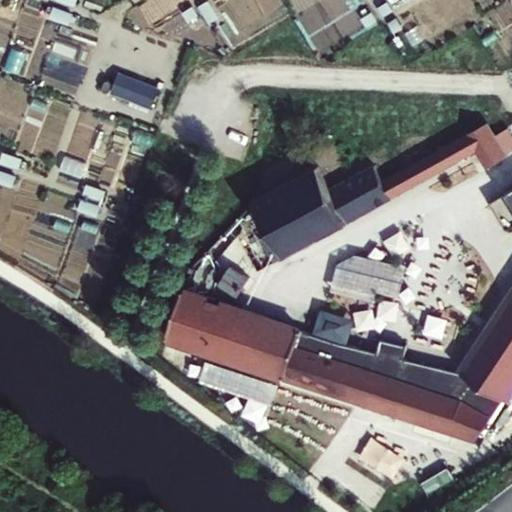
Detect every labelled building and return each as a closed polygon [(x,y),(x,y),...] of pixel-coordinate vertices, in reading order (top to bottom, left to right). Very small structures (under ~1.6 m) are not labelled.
[(209,0),(206,0),(200,4),(211,22),(219,16),(209,0)] [(389,1),(381,6),(386,15),(394,10),(389,1)] [(72,13),(53,6),(50,16),(69,22),(72,13)] [(191,6),(182,11),(188,19),(196,14),(191,6)] [(373,11),(365,16),(370,25),(378,19),(373,11)] [(399,17),(390,22),(395,31),(404,25),(399,17)] [(183,47),(136,29),(127,53),(173,71),(183,47)] [(120,69),(112,91),(154,108),(163,86),(120,69)] [(511,109),(399,172),(396,167),(387,172),(382,164),(339,186),(326,164),(261,200),(282,236),(275,239),(280,250),(288,246),(293,254),(487,147),(500,169),(511,161),(511,109)] [(3,152),(0,160),(0,161),(18,168),(22,159),(3,152)] [(15,177),(0,170),(0,181),(12,186),(15,177)] [(87,183),(84,193),(102,200),(106,190),(87,183)] [(311,328),(191,288),(176,334),(296,374),(487,437),(511,398),(511,184),(510,186),(511,188),(511,308),(493,339),(481,332),(464,358),(480,369),(464,394),(306,345),(311,328)] [(81,201),(77,210),(96,217),(100,207),(81,201)] [(463,334),(510,266),(481,246),(434,314),(463,334)]
